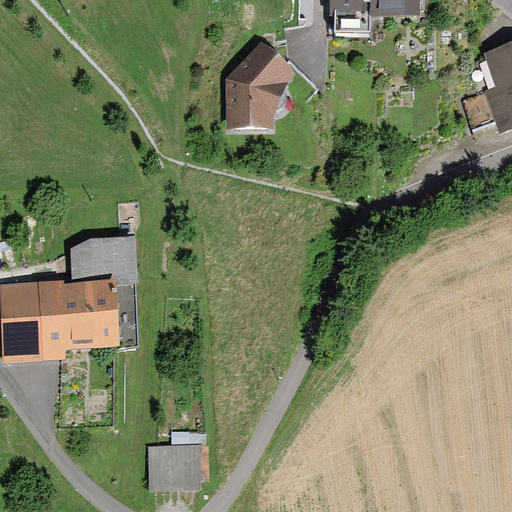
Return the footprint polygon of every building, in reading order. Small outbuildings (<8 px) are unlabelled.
[(326,0),(327,18),(338,17),(339,34),(372,33),(371,16),(421,15),(421,0),(326,0)] [(498,135),(511,129),(511,43),(484,55),(496,85),(480,91),(498,135)] [(262,45),(223,86),(225,137),(273,134),(272,108),(295,75),(262,45)] [(78,280),(130,281),(131,245),(78,244),(78,280)] [(120,345),(110,281),(57,291),(59,354),(120,345)] [(3,368),(58,367),(56,286),(1,287),(3,368)] [(152,448),(152,493),(197,493),(198,449),(152,448)]
